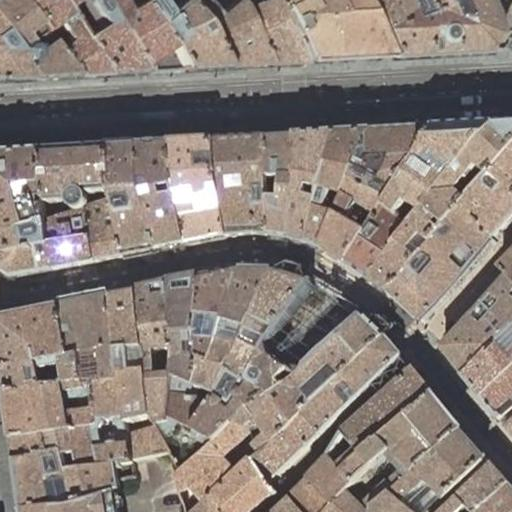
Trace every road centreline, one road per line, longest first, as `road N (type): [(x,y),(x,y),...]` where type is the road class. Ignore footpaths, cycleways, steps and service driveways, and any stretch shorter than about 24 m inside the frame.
road 1 (tertiary): [(0,142),(511,105)]
road 2 (residential): [(0,300),(268,254),(318,266),(378,305),(422,350)]
road 3 (residential): [(422,350),(511,459)]
road 4 (residential): [(511,244),(422,350)]
